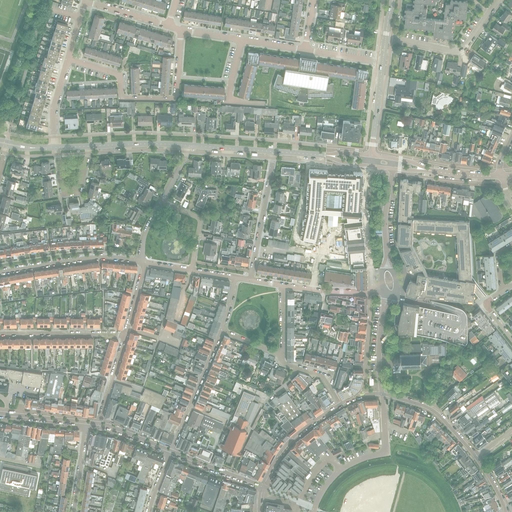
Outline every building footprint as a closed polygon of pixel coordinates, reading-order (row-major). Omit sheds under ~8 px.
[(153,9),(156,0),(154,0),(149,0),(148,8),(153,9)] [(158,11),(161,2),(156,0),(153,9),(158,11)] [(403,17),(403,18),(403,19),(406,19),(405,26),(434,29),(433,37),(442,37),(442,40),(443,41),(444,40),(444,38),(451,38),(453,18),(466,19),(467,11),(469,11),(470,10),(469,9),(467,9),(468,2),(455,1),(455,0),(450,0),(451,0),(451,4),(446,3),(446,7),(445,7),(444,20),(426,18),(427,4),(436,5),(436,1),(438,1),(439,1),(439,0),(415,0),(415,5),(407,4),(407,8),(406,17),(404,17),(403,17)] [(161,2),(158,11),(164,13),(166,3),(161,2)] [(344,7),(345,4),(338,2),(338,5),(332,5),(331,10),(341,12),(341,6),(344,7)] [(344,12),(341,12),(331,10),(330,16),(336,17),(335,20),(342,21),(342,22),(348,23),(349,21),(343,18),(344,12)] [(506,22),(511,14),(506,10),(500,17),(506,22)] [(93,20),(102,23),(104,17),(95,15),(93,20)] [(66,29),(68,25),(65,24),(66,22),(58,19),(56,26),(66,29)] [(267,32),(269,24),(269,20),(263,19),(262,23),(261,31),(267,32)] [(122,33),(125,24),(119,22),(117,31),(122,33)] [(510,28),(503,23),(501,26),(496,23),(492,29),(500,34),(505,28),(508,30),(510,28)] [(333,41),(335,28),(326,27),(325,34),(328,34),(327,40),(333,41)] [(343,37),(344,30),(335,28),(333,41),(339,42),(340,36),(343,37)] [(98,39),(99,33),(90,31),(89,36),(98,39)] [(354,35),(353,44),(358,45),(359,39),(362,40),(364,31),(361,31),(360,32),(355,31),(354,35)] [(494,47),(497,43),(496,42),(497,40),(490,35),(484,43),(483,43),(482,43),(481,45),(482,46),(481,46),(489,52),(493,46),(494,47)] [(167,36),(164,45),(170,47),(173,38),(167,36)] [(503,47),(506,42),(499,37),(497,40),(496,42),(497,43),(503,47)] [(89,56),(92,49),(85,47),(83,54),(89,56)] [(95,58),(97,51),(92,49),(89,56),(95,58)] [(101,60),(103,52),(97,51),(95,58),(101,60)] [(107,62),(109,54),(103,52),(101,60),(107,62)] [(258,63),(260,54),(258,54),(258,53),(255,53),(249,52),(249,54),(248,59),(250,59),(249,62),(256,64),(257,62),(258,63)] [(411,56),(412,53),(402,52),(402,55),(401,55),(400,67),(409,68),(410,56),(411,56)] [(285,67),(298,69),(300,60),(300,59),(280,56),(260,53),(260,54),(258,63),(268,64),(280,66),(285,67)] [(113,63),(115,56),(109,54),(107,62),(113,63)] [(425,60),(423,59),(423,56),(417,54),(415,68),(421,69),(426,70),(428,60),(425,60)] [(469,61),(481,69),(486,62),(474,54),(469,61)] [(115,56),(113,63),(119,65),(121,58),(115,56)] [(317,62),(317,61),(300,58),(300,59),(300,60),(298,69),(285,67),(283,76),(301,82),(297,94),(298,94),(296,99),(297,99),(299,100),(300,100),(304,101),(307,101),(307,96),(307,83),(327,83),(328,74),(315,72),(316,62),(317,62)] [(442,64),(443,60),(435,58),(434,62),(433,62),(432,69),(438,71),(436,78),(441,79),(443,73),(440,72),(442,64)] [(256,64),(249,62),(247,62),(238,94),(242,95),(248,97),(256,64)] [(316,62),(315,72),(328,74),(355,78),(356,69),(356,68),(317,62),(316,62)] [(454,63),(448,62),(446,70),(456,72),(455,74),(459,75),(461,67),(457,66),(458,63),(454,62),(454,63)] [(131,74),(139,74),(139,67),(140,67),(140,64),(134,64),(134,67),(131,67),(131,74)] [(356,69),(355,78),(357,78),(356,80),(363,81),(364,77),(366,77),(367,72),(367,71),(361,70),(358,69),(358,70),(356,69)] [(297,94),(301,82),(283,76),(277,74),(273,86),(297,94)] [(416,89),(417,80),(407,79),(406,88),(398,87),(396,96),(401,97),(401,100),(412,101),(414,89),(416,89)] [(363,81),(356,80),(353,107),(361,108),(362,108),(366,81),(363,81)] [(507,83),(505,81),(503,84),(502,84),(500,88),(503,89),(503,90),(509,92),(510,90),(511,91),(511,84),(507,82),(507,83)] [(333,83),(327,83),(307,83),(307,96),(333,96),(333,83)] [(184,85),(183,94),(216,97),(224,97),(224,96),(224,88),(184,85)] [(509,106),(511,98),(503,96),(504,93),(495,91),(495,94),(501,96),(499,103),(509,106)] [(433,94),(431,103),(438,104),(438,109),(443,107),(443,106),(443,105),(444,104),(445,103),(447,103),(447,100),(450,102),(454,98),(448,95),(449,93),(441,92),(441,93),(436,97),(433,94)] [(492,106),(492,108),(501,110),(500,113),(509,116),(511,110),(502,107),(492,106)] [(101,122),(101,114),(86,114),(86,122),(94,122),(101,122)] [(110,126),(123,126),(122,114),(110,115),(110,126)] [(193,125),(194,117),(184,117),(184,114),(179,114),(179,125),(193,125)] [(505,125),(509,117),(503,115),(500,115),(498,120),(492,118),(492,119),(505,125)] [(77,128),(77,116),(64,117),(65,123),(69,122),(70,129),(77,128)] [(151,125),(151,116),(138,116),(138,125),(151,125)] [(171,126),(171,117),(164,117),(164,116),(157,116),(157,122),(160,122),(160,125),(171,126)] [(215,130),(216,117),(207,117),(206,129),(215,130)] [(405,117),(404,122),(408,123),(407,126),(411,127),(413,119),(405,117)] [(234,131),(235,119),(231,118),(231,124),(226,124),(226,130),(234,131)] [(503,132),(505,126),(490,120),(486,119),(486,121),(494,125),(493,128),(503,132)] [(354,123),(349,123),(349,121),(343,120),(342,133),(339,132),(339,136),(341,136),(341,138),(358,140),(360,126),(361,126),(361,124),(360,124),(360,122),(359,122),(354,122),(354,123)] [(36,129),(38,125),(27,121),(26,126),(27,126),(26,128),(33,130),(33,128),(36,129)] [(246,121),(245,132),(253,133),(254,122),(246,121)] [(294,133),(294,126),(289,125),(290,122),(284,122),(283,132),(294,133)] [(309,128),(309,125),(305,125),(305,127),(300,127),(300,134),(311,135),(311,128),(309,128)] [(500,138),(503,132),(493,128),(489,126),(485,125),(484,127),(488,129),(489,129),(488,130),(486,133),(486,135),(489,136),(493,138),(499,140),(500,137),(500,138)] [(333,137),(335,128),(323,126),(323,130),(321,129),(321,136),(322,136),(322,138),(322,139),(327,138),(327,137),(330,137),(333,137)] [(421,140),(420,149),(424,150),(426,141),(428,131),(425,130),(423,140),(421,140)] [(414,148),(417,137),(417,136),(417,134),(414,133),(413,138),(411,138),(409,147),(414,148)] [(432,139),(433,134),(431,133),(429,142),(426,141),(424,150),(429,151),(431,142),(432,139)] [(401,147),(402,136),(399,136),(399,138),(390,137),(389,147),(394,147),(395,147),(399,147),(401,147)] [(497,144),(499,140),(493,138),(491,141),(489,140),(487,145),(490,146),(488,150),(494,152),(498,144),(497,144)] [(446,149),(447,142),(441,141),(439,153),(441,153),(440,159),(449,160),(450,151),(446,151),(446,149)] [(450,151),(449,160),(455,161),(457,147),(457,144),(455,144),(454,151),(450,151)] [(494,152),(488,150),(486,149),(484,154),(492,157),(494,152)] [(490,163),(492,157),(484,154),(481,159),(490,163)] [(166,168),(166,160),(158,160),(158,158),(150,157),(150,166),(157,166),(157,168),(166,168)] [(125,160),(125,158),(117,158),(117,167),(122,167),(122,168),(130,167),(129,160),(125,160)] [(110,162),(109,159),(101,159),(101,164),(104,164),(104,168),(111,168),(111,162),(110,162)] [(202,164),(202,160),(194,160),(194,163),(195,163),(195,168),(189,167),(188,175),(200,175),(201,168),(200,168),(200,163),(202,164)] [(225,175),(225,169),(220,169),(221,162),(212,161),(211,173),(222,174),(222,175),(225,175)] [(22,176),(24,169),(21,168),(22,165),(12,162),(10,169),(16,171),(15,174),(19,175),(22,176)] [(34,173),(42,172),(42,171),(49,171),(49,162),(42,162),(42,166),(34,166),(34,173)] [(227,167),(227,174),(229,174),(229,171),(230,171),(230,174),(239,174),(240,163),(231,162),(230,167),(227,167)] [(260,178),(261,165),(253,164),(252,177),(248,177),(248,181),(256,182),(256,178),(260,178)] [(281,167),(281,174),(281,172),(289,172),(288,182),(293,183),(292,185),(291,185),(299,186),(300,171),(300,173),(294,172),(295,168),(281,167)] [(305,212),(300,238),(305,239),(305,241),(312,243),(313,240),(318,241),(325,214),(328,214),(328,226),(338,226),(338,224),(344,223),(347,242),(348,254),(348,269),(366,267),(361,222),(363,186),(362,186),(362,174),(310,170),(309,181),(307,181),(305,212)] [(45,188),(52,187),(51,180),(48,180),(48,178),(41,178),(41,181),(44,181),(45,188)] [(413,182),(408,181),(409,179),(401,179),(400,190),(411,190),(412,189),(420,191),(422,182),(420,182),(421,181),(418,181),(418,182),(413,181),(413,182)] [(17,189),(18,183),(7,180),(6,186),(14,188),(17,189)] [(90,188),(97,190),(99,183),(91,181),(90,188)] [(176,194),(174,197),(181,201),(189,186),(190,187),(191,184),(186,181),(185,184),(181,182),(179,185),(180,186),(176,194)] [(202,189),(202,186),(197,184),(194,189),(201,192),(195,205),(203,208),(208,195),(215,194),(215,189),(202,189)] [(12,194),(14,188),(6,186),(4,192),(12,194)] [(444,195),(443,198),(442,205),(445,205),(447,193),(450,193),(451,187),(445,186),(444,195)] [(52,187),(45,188),(45,195),(43,195),(43,198),(50,197),(50,194),(53,194),(52,187)] [(145,190),(139,187),(137,191),(143,194),(141,197),(139,197),(137,201),(146,205),(148,201),(146,200),(148,197),(149,197),(151,194),(152,194),(154,190),(150,188),(150,189),(146,187),(145,190)] [(95,197),(97,190),(90,188),(88,195),(95,197)] [(244,198),(247,199),(256,200),(257,193),(253,192),(253,190),(247,189),(246,191),(250,192),(249,196),(245,195),(244,198)] [(410,217),(411,190),(400,190),(399,220),(407,220),(412,220),(412,218),(410,217)] [(278,201),(285,203),(286,197),(283,196),(284,192),(277,191),(275,198),(278,199),(278,201)] [(489,198),(488,195),(481,199),(481,200),(480,200),(480,199),(474,203),(482,216),(488,213),(488,212),(489,212),(494,222),(501,218),(500,215),(501,214),(491,197),(489,198)] [(1,203),(9,205),(11,199),(3,196),(1,203)] [(255,207),(256,200),(247,199),(247,202),(244,202),(243,205),(245,205),(244,206),(241,206),(241,208),(252,210),(253,206),(255,207)] [(90,204),(90,203),(88,201),(88,204),(84,204),(85,206),(79,207),(80,213),(80,219),(93,217),(99,209),(92,205),(92,204),(90,204)] [(284,208),(285,203),(278,201),(277,204),(275,204),(273,210),(280,212),(281,208),(284,208)] [(78,214),(80,213),(79,207),(78,202),(69,203),(70,210),(77,209),(78,214)] [(0,209),(7,211),(9,205),(1,203),(0,205),(0,209)] [(62,212),(61,204),(47,206),(48,211),(55,210),(56,213),(62,212)] [(142,214),(143,211),(136,207),(133,211),(131,210),(128,215),(130,217),(129,220),(134,223),(140,212),(142,214)] [(0,220),(4,222),(8,223),(9,217),(9,216),(6,216),(0,213),(0,220)] [(242,224),(251,226),(252,219),(249,218),(249,215),(242,214),(241,219),(243,219),(242,224)] [(270,226),(278,228),(278,223),(283,224),(284,219),(277,217),(277,220),(272,219),(270,226)] [(219,232),(221,221),(218,221),(218,220),(212,219),(211,226),(209,226),(208,230),(210,230),(210,231),(216,232),(219,232)] [(456,233),(457,222),(413,219),(413,231),(456,233)] [(468,231),(470,231),(469,221),(458,220),(459,222),(459,231),(468,231)] [(410,245),(411,223),(399,222),(398,244),(410,245)] [(124,229),(118,228),(119,224),(114,223),(113,228),(112,228),(111,232),(117,233),(116,243),(124,244),(125,239),(122,238),(123,234),(131,236),(132,228),(125,227),(125,229),(126,229),(126,230),(123,230),(124,229)] [(242,227),(238,228),(236,235),(238,235),(238,237),(247,239),(247,237),(249,237),(251,226),(242,224),(242,227)] [(277,232),(278,228),(270,226),(269,233),(274,234),(273,237),(280,238),(281,233),(277,232)] [(507,242),(511,238),(511,227),(502,234),(507,242)] [(466,279),(471,280),(468,231),(459,231),(457,231),(457,233),(457,235),(452,235),(454,278),(466,280),(466,279)] [(493,251),(500,246),(507,242),(502,234),(488,243),(493,251)] [(97,247),(103,246),(103,242),(107,242),(107,236),(103,237),(103,239),(97,239),(97,247)] [(35,238),(37,251),(43,250),(42,243),(38,243),(37,237),(35,238)] [(204,248),(203,253),(214,255),(215,253),(217,245),(205,243),(205,246),(206,247),(206,248),(204,248)] [(423,268),(412,248),(400,251),(407,264),(408,269),(411,267),(413,271),(423,268)] [(242,256),(241,264),(247,265),(249,255),(251,256),(252,249),(247,249),(246,257),(242,256)] [(222,254),(220,261),(228,262),(230,252),(227,251),(227,255),(222,254)] [(486,272),(495,271),(494,255),(484,256),(486,272)] [(325,270),(326,264),(311,263),(311,269),(325,271),(325,270)] [(147,270),(144,280),(149,281),(150,278),(155,279),(155,276),(156,269),(151,268),(150,270),(147,270)] [(366,269),(356,269),(356,288),(367,288),(367,287),(367,286),(367,285),(366,281),(367,281),(367,280),(366,279),(366,275),(367,274),(367,273),(366,273),(366,269)] [(353,281),(353,279),(352,278),(352,274),(325,270),(325,271),(324,280),(349,284),(349,283),(352,284),(353,281)] [(487,288),(497,287),(495,271),(486,272),(487,288)] [(184,281),(186,274),(175,273),(174,279),(180,280),(184,281)] [(466,280),(454,278),(428,274),(428,275),(418,273),(417,280),(418,281),(418,282),(411,280),(407,293),(416,296),(417,294),(418,294),(418,296),(419,296),(426,297),(426,295),(474,301),(475,292),(471,292),(471,290),(474,290),(475,280),(471,280),(466,279),(466,280)] [(197,291),(199,277),(193,276),(191,285),(195,285),(194,291),(197,291)] [(121,298),(129,301),(131,295),(123,293),(121,298)] [(506,309),(511,305),(507,299),(502,303),(506,309)] [(407,303),(404,302),(404,308),(403,308),(399,325),(399,334),(400,334),(416,334),(439,338),(464,346),(468,341),(468,316),(468,315),(467,314),(467,312),(465,310),(464,308),(462,307),(459,306),(448,304),(446,310),(418,305),(407,303)] [(358,311),(367,312),(367,303),(356,303),(356,308),(350,307),(349,310),(354,310),(358,311)] [(501,313),(506,309),(502,303),(496,308),(501,313)] [(476,319),(484,313),(480,308),(472,314),(476,319)] [(220,321),(222,316),(216,314),(213,313),(212,315),(215,316),(214,319),(220,321)] [(329,314),(328,314),(321,313),(319,321),(330,323),(333,314),(329,313),(329,314)] [(480,324),(487,318),(484,313),(476,319),(480,324)] [(4,319),(4,318),(4,315),(2,315),(2,318),(2,322),(4,322),(4,327),(10,327),(10,319),(4,319)] [(18,318),(19,321),(20,321),(20,326),(27,326),(27,318),(21,319),(21,317),(18,318)] [(27,326),(33,326),(33,321),(35,321),(35,317),(33,317),(33,318),(27,318),(27,326)] [(35,317),(35,321),(37,321),(37,326),(43,326),(43,318),(37,318),(37,317),(35,317)] [(52,321),(52,317),(50,317),(50,318),(43,318),(43,326),(50,326),(50,321),(52,321)] [(52,317),(52,321),(54,321),(54,326),(60,326),(60,318),(54,318),(54,317),(52,317)] [(69,321),(69,317),(67,317),(67,318),(60,318),(60,326),(66,326),(66,321),(69,321)] [(69,317),(69,321),(70,321),(70,326),(77,326),(77,318),(71,318),(71,317),(69,317)] [(85,321),(85,317),(83,317),(83,318),(77,318),(77,326),(83,326),(83,321),(85,321)] [(85,317),(85,321),(87,321),(87,326),(93,326),(93,319),(87,319),(87,317),(85,317)] [(93,319),(93,326),(100,326),(100,321),(102,321),(102,318),(102,317),(100,317),(100,319),(93,319)] [(10,327),(16,326),(16,322),(19,321),(18,318),(16,318),(16,319),(10,319),(10,327)] [(483,328),(491,323),(487,318),(480,324),(483,328)] [(122,329),(123,323),(115,321),(114,327),(122,329)] [(182,333),(185,326),(177,323),(174,329),(177,330),(180,332),(182,333)] [(355,324),(351,324),(350,331),(353,332),(355,332),(365,333),(366,324),(358,323),(358,325),(355,324)] [(491,323),(483,328),(487,333),(495,328),(491,323)] [(499,348),(506,342),(496,329),(489,335),(499,348)] [(129,338),(136,340),(138,334),(131,332),(129,338)] [(224,335),(222,340),(234,345),(235,341),(230,339),(230,338),(224,335)] [(197,336),(196,338),(201,340),(212,344),(214,340),(206,337),(205,339),(197,336)] [(109,344),(116,346),(118,340),(110,338),(109,344)] [(135,346),(136,340),(129,338),(127,343),(135,346)] [(346,344),(345,351),(350,351),(355,351),(356,351),(364,352),(364,340),(354,339),(350,338),(350,345),(355,345),(355,350),(354,350),(354,348),(349,348),(349,345),(346,344)] [(210,349),(212,344),(201,340),(200,342),(203,344),(202,346),(210,349)] [(222,340),(220,345),(226,348),(231,350),(232,350),(233,348),(235,349),(236,346),(234,345),(222,340)] [(422,355),(426,355),(426,354),(430,354),(430,355),(435,355),(435,354),(439,354),(439,355),(446,355),(446,343),(440,343),(440,344),(434,344),(434,343),(429,343),(429,342),(422,342),(422,347),(422,350),(422,353),(422,355)] [(508,361),(511,357),(511,349),(506,342),(499,348),(508,361)] [(133,351),(135,346),(127,343),(125,349),(133,351)] [(422,350),(422,347),(421,347),(421,343),(411,344),(411,345),(404,345),(404,348),(404,350),(406,350),(406,353),(408,353),(408,350),(411,350),(411,351),(421,350),(421,349),(422,350)] [(115,352),(116,346),(109,344),(107,349),(115,352)] [(187,350),(188,347),(187,347),(182,345),(179,351),(183,353),(184,349),(187,350)] [(196,351),(207,355),(209,350),(198,345),(196,351)] [(220,345),(218,350),(233,357),(234,355),(230,353),(231,350),(226,348),(220,345)] [(113,357),(115,352),(107,349),(105,355),(113,357)] [(131,357),(133,351),(125,349),(124,355),(131,357)] [(207,355),(196,351),(193,350),(192,352),(196,354),(194,359),(204,363),(207,355)] [(218,350),(216,355),(222,357),(222,358),(224,359),(225,356),(229,357),(232,359),(233,357),(218,350)] [(422,355),(422,353),(421,353),(421,352),(420,352),(420,353),(417,353),(417,352),(416,352),(416,353),(413,353),(413,352),(412,352),(412,353),(409,353),(408,353),(406,353),(405,353),(401,353),(400,353),(400,357),(396,357),(394,357),(395,365),(396,364),(400,364),(400,368),(401,368),(402,368),(405,368),(406,368),(408,368),(409,368),(410,368),(413,368),(414,368),(417,367),(417,368),(417,367),(420,367),(420,368),(421,368),(421,367),(421,365),(427,365),(427,355),(426,355),(422,355)] [(253,355),(250,353),(247,358),(247,359),(246,359),(245,362),(246,363),(247,362),(249,363),(250,359),(256,362),(258,357),(258,355),(254,353),(253,355)] [(111,363),(113,357),(105,355),(103,361),(111,363)] [(129,363),(131,357),(124,355),(122,360),(129,363)] [(216,355),(214,359),(229,365),(230,363),(227,361),(227,362),(221,359),(222,358),(222,357),(216,355)] [(204,363),(194,359),(193,358),(191,362),(191,361),(190,363),(202,368),(204,363)] [(128,368),(129,363),(122,360),(120,366),(128,368)] [(214,360),(212,365),(219,368),(221,365),(223,366),(222,367),(226,368),(227,366),(214,360)] [(263,363),(259,370),(266,373),(271,363),(265,360),(263,363)] [(109,369),(111,363),(103,361),(102,366),(109,369)] [(200,373),(202,368),(190,363),(190,365),(194,367),(193,370),(200,373)] [(176,364),(173,370),(183,374),(185,368),(176,364)] [(459,381),(466,374),(457,364),(454,367),(455,369),(451,372),(459,381)] [(212,365),(210,370),(219,373),(226,376),(227,374),(219,370),(219,368),(212,365)] [(108,375),(109,369),(102,366),(100,372),(108,375)] [(126,374),(128,368),(120,366),(118,371),(126,374)] [(342,386),(343,382),(344,380),(344,378),(345,376),(345,374),(346,372),(346,370),(347,368),(342,367),(341,367),(339,366),(339,368),(337,375),(334,384),(341,386),(342,386)] [(272,367),(269,375),(276,378),(277,378),(277,377),(278,377),(279,377),(279,380),(278,380),(277,383),(281,384),(282,378),(285,371),(280,369),(278,368),(277,369),(276,369),(272,367)] [(0,388),(7,390),(9,381),(4,380),(5,377),(6,369),(0,368),(0,388)] [(6,369),(5,377),(22,379),(21,384),(40,387),(42,373),(23,370),(23,371),(6,368),(6,369)] [(210,370),(206,380),(214,383),(219,373),(210,370)] [(353,393),(360,386),(363,377),(363,371),(363,370),(352,370),(352,376),(349,384),(341,388),(341,387),(336,390),(341,399),(342,399),(348,396),(353,393)] [(124,380),(126,374),(118,371),(117,377),(124,380)] [(58,397),(59,392),(61,386),(64,374),(50,372),(48,383),(46,392),(45,395),(45,402),(44,409),(51,410),(52,401),(57,402),(58,397)] [(298,373),(291,380),(297,387),(300,390),(308,383),(312,379),(309,376),(299,372),(298,373)] [(490,377),(493,382),(500,377),(496,373),(490,377)] [(176,374),(175,377),(184,381),(183,383),(194,387),(196,383),(183,377),(176,374)] [(184,375),(183,377),(196,383),(198,378),(189,374),(188,377),(184,375)] [(89,387),(90,384),(91,381),(91,379),(85,376),(82,385),(89,387)] [(205,381),(203,385),(211,389),(212,385),(213,386),(213,387),(219,390),(220,387),(205,381)] [(112,419),(120,392),(123,385),(115,382),(104,417),(112,419)] [(185,388),(175,384),(174,387),(191,394),(193,388),(186,385),(185,388)] [(123,385),(120,392),(140,400),(145,402),(161,408),(165,396),(145,388),(142,394),(131,391),(132,387),(123,385)] [(203,385),(201,390),(213,395),(215,390),(211,389),(203,385)] [(458,392),(453,387),(446,394),(451,399),(454,396),(457,399),(461,394),(458,391),(458,392)] [(302,393),(311,402),(312,402),(313,402),(316,408),(320,405),(321,405),(316,397),(309,388),(302,393)] [(100,402),(102,391),(95,389),(90,396),(90,399),(88,415),(92,415),(92,416),(96,416),(98,402),(100,402)] [(171,389),(170,392),(174,393),(174,394),(178,395),(189,400),(191,395),(183,391),(182,394),(171,389)] [(201,390),(199,395),(215,401),(217,402),(218,400),(213,398),(212,398),(213,395),(201,390)] [(251,421),(258,403),(257,402),(260,397),(255,395),(243,390),(234,414),(238,416),(236,423),(231,421),(228,427),(230,428),(223,445),(221,444),(220,447),(237,453),(239,454),(241,451),(239,450),(246,434),(247,435),(248,433),(245,432),(247,427),(245,427),(248,420),(251,421)] [(282,403),(290,397),(286,391),(278,397),(282,403)] [(494,391),(478,402),(470,407),(468,409),(461,415),(460,414),(456,418),(457,420),(463,428),(472,421),(476,418),(501,401),(494,391)] [(323,394),(321,392),(318,394),(318,395),(316,397),(321,405),(322,407),(331,401),(326,392),(323,394)] [(88,415),(90,399),(90,396),(87,394),(83,405),(82,414),(88,415)] [(32,395),(31,407),(37,408),(39,399),(39,396),(32,395)] [(45,402),(45,395),(42,395),(42,399),(39,399),(37,408),(44,409),(45,402)] [(186,404),(189,400),(178,395),(176,400),(186,404)] [(199,395),(197,400),(205,404),(206,400),(214,403),(215,401),(199,395)] [(282,403),(278,397),(275,396),(271,400),(278,407),(280,409),(280,410),(291,422),(295,418),(301,426),(307,422),(301,414),(290,397),(282,403)] [(69,412),(71,403),(66,403),(67,397),(65,397),(64,402),(63,411),(65,412),(67,413),(68,412),(69,412)] [(80,400),(81,397),(78,397),(77,399),(76,404),(75,413),(82,414),(83,405),(79,405),(80,400)] [(377,399),(364,400),(365,405),(367,405),(367,410),(368,416),(369,416),(371,421),(379,421),(378,409),(377,409),(377,399)] [(136,411),(140,413),(141,413),(145,402),(140,400),(136,411)] [(308,404),(305,400),(300,403),(301,405),(306,411),(311,419),(316,416),(308,404)] [(362,400),(356,402),(360,412),(362,420),(363,419),(363,421),(364,422),(365,421),(362,412),(367,410),(367,405),(365,405),(364,400),(362,400)] [(464,401),(459,405),(455,400),(451,404),(452,406),(449,409),(452,413),(463,405),(465,403),(464,401)] [(205,411),(206,409),(205,408),(206,405),(197,401),(194,407),(205,411)] [(186,405),(177,402),(176,405),(172,403),(171,405),(184,411),(186,405)] [(312,402),(311,402),(308,404),(316,416),(323,411),(321,408),(320,405),(316,408),(313,402),(312,402)] [(356,402),(347,406),(352,415),(356,413),(358,423),(363,421),(363,419),(362,420),(360,412),(356,402)] [(403,414),(406,407),(397,404),(395,411),(403,414)] [(131,405),(129,410),(123,424),(128,426),(133,415),(130,414),(133,406),(131,405)] [(182,416),(184,411),(171,405),(170,408),(174,409),(173,412),(182,416)] [(301,405),(299,407),(304,412),(301,414),(307,422),(311,419),(306,411),(301,405)] [(463,405),(452,413),(456,418),(460,414),(466,409),(463,405)] [(123,424),(129,410),(119,406),(113,420),(123,424)] [(410,423),(415,410),(407,407),(404,414),(407,415),(406,417),(410,418),(408,422),(410,423)] [(149,435),(153,427),(147,425),(149,420),(151,421),(156,410),(150,408),(140,431),(149,435)] [(168,420),(170,413),(160,408),(159,412),(164,414),(162,419),(154,437),(159,439),(168,420)] [(335,413),(340,421),(343,419),(344,422),(349,419),(344,408),(335,413)] [(276,413),(273,409),(269,412),(282,426),(285,429),(287,431),(290,435),(297,429),(291,422),(280,410),(276,413)] [(423,421),(425,415),(419,413),(420,412),(415,410),(410,423),(408,429),(414,431),(415,427),(412,426),(412,425),(415,426),(417,419),(423,421)] [(139,415),(140,413),(136,411),(129,427),(138,431),(144,417),(139,415)] [(193,411),(187,424),(189,425),(194,427),(194,425),(195,423),(198,424),(200,425),(204,415),(193,411)] [(171,413),(170,413),(168,420),(172,422),(178,424),(181,417),(171,413)] [(342,423),(340,421),(335,413),(327,419),(332,427),(333,429),(342,423)] [(204,416),(200,425),(219,433),(223,423),(204,416)] [(154,437),(162,419),(157,417),(153,427),(149,435),(154,437)] [(291,422),(297,429),(301,426),(295,418),(291,422)] [(468,433),(480,423),(476,418),(472,421),(463,428),(468,433)] [(480,423),(468,433),(471,437),(479,431),(477,429),(480,427),(489,420),(488,418),(480,423)] [(327,430),(332,427),(327,419),(320,423),(325,431),(330,438),(332,437),(327,430)] [(164,441),(172,422),(168,420),(159,439),(164,441)] [(433,431),(428,436),(430,438),(441,427),(434,420),(429,427),(433,431)] [(172,422),(164,441),(170,444),(178,424),(172,422)] [(13,423),(12,425),(11,433),(12,434),(12,431),(18,433),(16,439),(19,439),(21,425),(13,423)] [(322,433),(325,431),(320,423),(316,426),(313,428),(319,435),(322,438),(325,436),(322,433)] [(24,442),(27,425),(21,424),(21,425),(19,439),(18,441),(16,454),(21,456),(23,447),(24,442)] [(11,433),(12,425),(6,425),(4,433),(2,441),(8,442),(9,436),(11,437),(12,434),(11,433)] [(26,457),(31,436),(32,426),(27,425),(24,442),(23,447),(21,456),(26,457)] [(369,426),(366,428),(368,434),(375,431),(373,425),(369,426)] [(285,429),(282,426),(279,429),(282,431),(279,434),(274,430),(273,432),(274,433),(277,436),(284,442),(290,435),(287,431),(285,429)] [(430,440),(436,434),(438,437),(444,431),(441,427),(430,438),(429,439),(430,440)] [(37,453),(44,455),(48,440),(49,428),(42,428),(40,437),(37,453)] [(322,438),(319,435),(313,428),(301,437),(301,438),(318,455),(328,447),(322,438)] [(64,449),(64,447),(64,438),(64,429),(55,429),(54,441),(53,446),(53,448),(52,452),(61,453),(62,449),(64,449)] [(73,444),(73,430),(68,430),(68,429),(66,429),(66,430),(65,430),(65,438),(64,438),(64,447),(66,447),(66,444),(73,444)] [(183,429),(176,446),(179,448),(184,438),(187,430),(183,429)] [(273,445),(258,433),(254,429),(250,436),(264,447),(275,453),(278,449),(273,445)] [(271,436),(262,429),(258,433),(273,445),(278,449),(280,447),(284,442),(277,436),(274,433),(271,436)] [(483,434),(486,432),(485,430),(473,440),(476,444),(485,437),(483,434)] [(191,432),(184,450),(189,452),(193,441),(197,431),(195,431),(194,433),(191,432)] [(442,441),(448,435),(444,431),(438,437),(437,438),(438,439),(439,438),(442,441)] [(90,464),(92,452),(96,433),(90,432),(88,442),(87,450),(90,450),(89,455),(86,454),(85,462),(90,464)] [(184,438),(179,448),(184,450),(191,432),(190,432),(186,439),(184,438)] [(96,433),(92,452),(96,452),(96,453),(97,453),(101,435),(96,433)] [(101,435),(97,453),(103,454),(103,453),(107,436),(101,435)] [(442,446),(444,447),(452,439),(448,435),(442,441),(445,443),(442,446)] [(487,440),(486,439),(485,437),(476,444),(480,448),(494,437),(493,435),(487,440)] [(103,453),(108,454),(110,447),(112,437),(107,436),(103,453)] [(270,463),(275,453),(264,447),(250,436),(244,448),(249,450),(258,455),(258,456),(270,463)] [(116,453),(120,440),(112,437),(110,447),(108,454),(105,461),(104,465),(108,466),(112,451),(116,453)] [(200,444),(196,455),(209,460),(213,451),(206,448),(210,439),(203,437),(200,444)] [(301,438),(298,440),(296,442),(302,449),(315,461),(320,457),(318,455),(301,438)] [(444,447),(442,449),(444,451),(447,448),(449,449),(456,442),(452,439),(444,447)] [(124,454),(128,443),(128,442),(120,440),(116,453),(113,462),(121,465),(124,454)] [(193,441),(189,452),(196,455),(200,444),(197,442),(197,443),(193,441)] [(306,461),(300,455),(298,453),(302,449),(296,442),(289,449),(290,450),(310,468),(313,465),(307,460),(306,461)] [(130,461),(130,460),(131,459),(135,446),(128,443),(124,454),(128,455),(128,454),(130,455),(128,460),(130,461)] [(456,460),(457,458),(459,457),(465,452),(458,444),(451,450),(456,456),(454,458),(456,460)] [(133,461),(136,462),(134,466),(140,469),(147,450),(143,449),(135,446),(131,459),(130,460),(130,461),(129,464),(132,465),(133,461)] [(334,456),(343,452),(341,448),(332,452),(334,456)] [(145,480),(151,464),(155,454),(147,450),(140,469),(137,477),(145,480)] [(256,462),(267,468),(270,463),(258,456),(258,455),(249,450),(246,457),(249,459),(255,462),(256,462)] [(302,478),(310,468),(290,450),(282,460),(283,461),(291,468),(302,478)] [(221,465),(226,453),(223,451),(221,456),(219,456),(220,455),(215,452),(212,461),(211,461),(221,465)] [(457,459),(464,467),(472,461),(465,452),(459,457),(457,459)] [(155,454),(151,464),(153,465),(154,462),(160,465),(164,457),(155,454)] [(238,472),(243,474),(245,469),(249,459),(246,457),(244,456),(238,472)] [(494,470),(510,460),(511,459),(510,457),(501,462),(500,460),(492,466),(494,470)] [(251,472),(250,474),(260,479),(261,479),(267,468),(249,459),(245,469),(247,470),(251,472)] [(165,476),(171,478),(177,462),(171,460),(165,476)] [(510,460),(494,470),(498,475),(506,470),(504,467),(511,462),(510,460)] [(304,479),(303,478),(302,478),(291,468),(283,461),(280,464),(281,465),(278,468),(279,468),(276,471),(278,473),(271,481),(274,483),(273,485),(277,487),(277,486),(281,489),(282,487),(286,489),(288,487),(296,493),(298,490),(299,491),(302,488),(299,486),(304,479)] [(464,467),(460,470),(464,475),(468,471),(471,474),(478,469),(472,461),(464,467)] [(176,483),(178,477),(183,465),(177,462),(171,478),(165,476),(164,478),(170,481),(176,483)] [(3,463),(0,478),(0,489),(28,495),(30,487),(35,488),(38,474),(28,472),(28,469),(3,463)] [(186,475),(189,467),(183,465),(180,473),(178,477),(184,480),(186,475)] [(191,488),(193,484),(198,471),(194,469),(191,477),(186,475),(184,480),(180,490),(189,493),(191,488)] [(501,481),(511,474),(511,470),(511,472),(510,469),(499,477),(501,481)] [(475,482),(483,477),(482,475),(479,470),(472,474),(475,479),(473,480),(475,482)] [(199,486),(204,473),(198,471),(193,484),(199,486)] [(201,493),(204,487),(209,475),(204,473),(199,486),(197,491),(201,493)] [(511,474),(501,481),(505,486),(511,480),(511,478),(511,477),(511,474)] [(222,480),(209,475),(204,489),(200,502),(212,506),(219,489),(218,488),(222,480)] [(471,488),(473,490),(486,482),(483,477),(475,482),(477,485),(471,488)] [(159,491),(170,496),(171,495),(172,491),(173,490),(176,483),(170,481),(164,478),(159,491)] [(223,480),(212,511),(222,511),(227,499),(230,488),(229,488),(231,483),(223,480)] [(473,490),(471,491),(472,494),(480,489),(481,491),(489,487),(486,482),(473,490)] [(230,488),(227,499),(230,500),(232,493),(236,494),(239,498),(242,499),(243,497),(243,496),(241,495),(241,493),(237,492),(239,486),(231,483),(229,488),(230,488)] [(239,486),(237,492),(241,493),(241,495),(243,496),(243,497),(245,497),(248,488),(239,486)] [(485,497),(486,497),(491,496),(494,495),(489,487),(481,491),(485,497)] [(239,498),(237,502),(241,503),(248,502),(248,501),(256,501),(256,491),(248,488),(245,497),(243,497),(242,499),(239,498)] [(159,500),(169,503),(169,501),(170,501),(166,499),(167,496),(161,494),(159,500)] [(168,505),(169,503),(159,500),(157,506),(164,508),(165,505),(168,506),(168,505)] [(248,502),(241,503),(241,508),(249,508),(249,510),(256,510),(256,501),(248,501),(248,502)] [(499,509),(496,501),(491,504),(491,502),(488,503),(484,505),(486,510),(485,510),(485,511),(496,511),(497,511),(496,510),(499,509)] [(264,511),(263,511),(291,511),(292,510),(283,508),(284,505),(267,502),(265,511),(264,511)]
